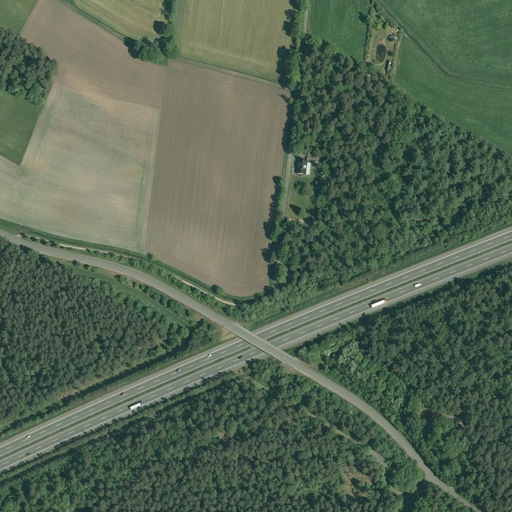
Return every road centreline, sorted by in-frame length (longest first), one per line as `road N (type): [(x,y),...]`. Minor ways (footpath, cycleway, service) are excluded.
road 1 (motorway): [(0,467),(511,249)]
road 2 (motorway): [(511,236),(0,453)]
road 3 (unclassified): [(471,511),(396,435),(288,361),(153,284),(0,232)]
road 4 (track): [(432,477),(416,496),(396,494),(379,456),(269,391),(240,383),(0,490)]
road 5 (residential): [(279,260),(309,0)]
